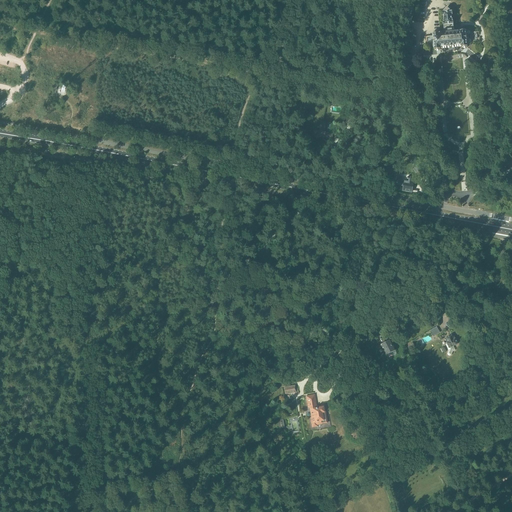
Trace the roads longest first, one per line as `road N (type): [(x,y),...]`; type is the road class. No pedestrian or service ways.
road 1 (unclassified): [(0,122),(511,219)]
road 2 (primary): [(511,229),(0,133)]
road 3 (track): [(160,171),(152,309),(109,330),(102,343),(104,511)]
road 4 (unknown): [(227,187),(216,327),(180,411),(181,488)]
road 5 (unclassified): [(511,238),(301,197)]
road 6 (track): [(0,26),(204,65)]
road 7 (track): [(342,361),(265,259),(270,234),(291,220),(301,197)]
road 8 (track): [(426,228),(389,267),(375,316),(381,332),(391,331),(439,289)]
road 9 (track): [(152,309),(168,465)]
road 10 (track): [(0,438),(63,449),(50,511)]
road 11 (track): [(424,26),(397,17),(373,23),(372,39),(397,91)]
